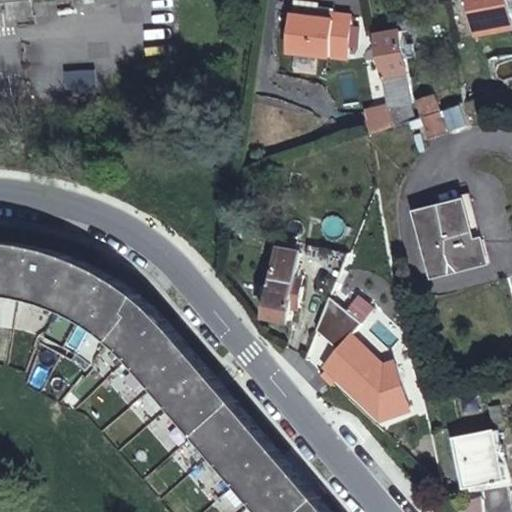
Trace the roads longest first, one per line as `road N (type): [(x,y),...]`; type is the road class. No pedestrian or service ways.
road 1 (residential): [(380,511),(153,247),(49,199),(0,191)]
road 2 (unknown): [(0,44),(140,34)]
